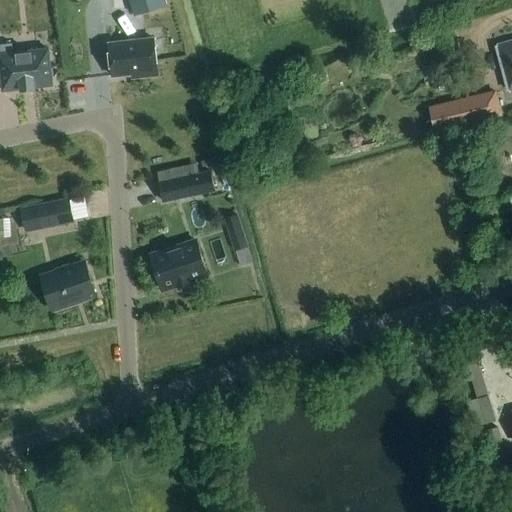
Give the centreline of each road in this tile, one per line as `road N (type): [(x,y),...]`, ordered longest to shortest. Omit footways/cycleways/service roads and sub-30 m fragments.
road 1 (residential): [(132,410),(114,116),(0,139)]
road 2 (unclassified): [(132,410),(511,288)]
road 3 (unclassified): [(0,451),(132,410)]
